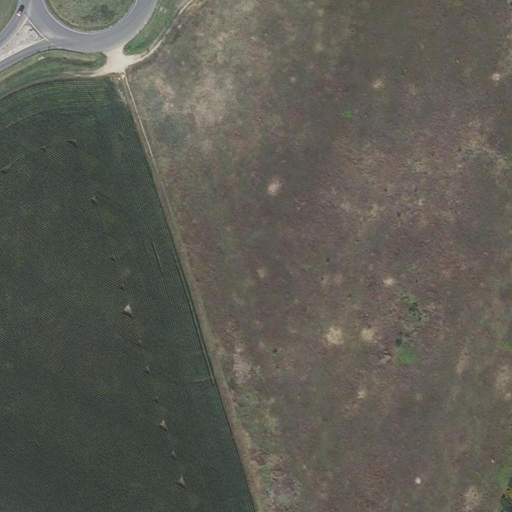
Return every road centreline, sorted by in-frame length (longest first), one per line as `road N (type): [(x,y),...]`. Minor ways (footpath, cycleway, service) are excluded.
road 1 (track): [(110,46),(124,63),(260,511)]
road 2 (track): [(0,98),(155,50),(198,0)]
